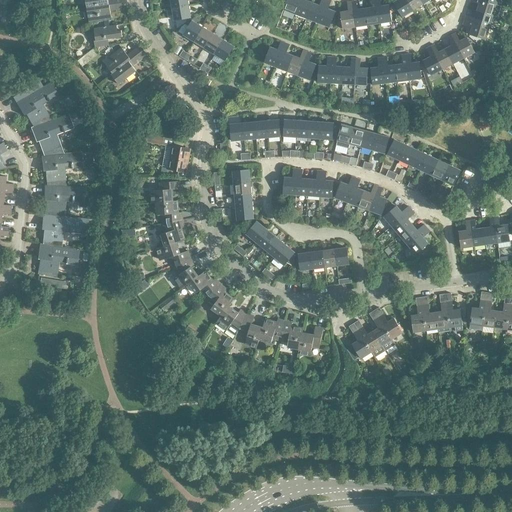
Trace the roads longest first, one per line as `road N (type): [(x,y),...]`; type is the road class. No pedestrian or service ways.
road 1 (residential): [(139,0),(147,34),(206,118),(205,219),(227,260),(259,286),(294,298),(362,293)]
road 2 (residential): [(446,221),(394,186),(345,168),(263,163)]
road 3 (residential): [(362,293),(350,237),(301,233),(270,214),(263,163)]
road 4 (unclassified): [(0,280),(16,259),(21,185),(16,146),(0,117)]
road 5 (tertiary): [(354,485),(285,489),(238,511)]
